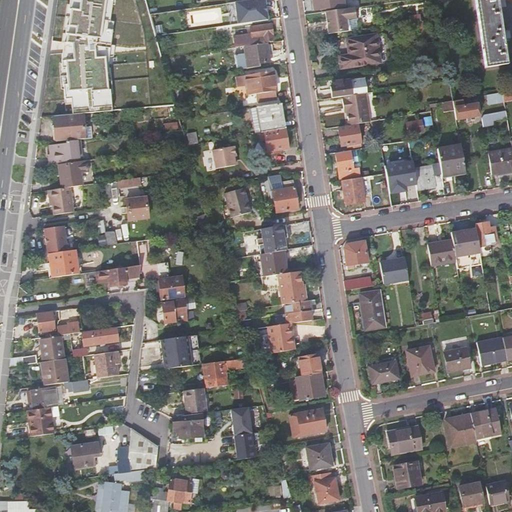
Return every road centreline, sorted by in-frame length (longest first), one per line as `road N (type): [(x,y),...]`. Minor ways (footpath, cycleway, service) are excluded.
road 1 (residential): [(287,0),(319,230)]
road 2 (residential): [(319,230),(511,198)]
road 3 (residential): [(319,230),(348,415)]
road 4 (residential): [(511,382),(348,415)]
road 5 (primary): [(2,123),(20,0)]
